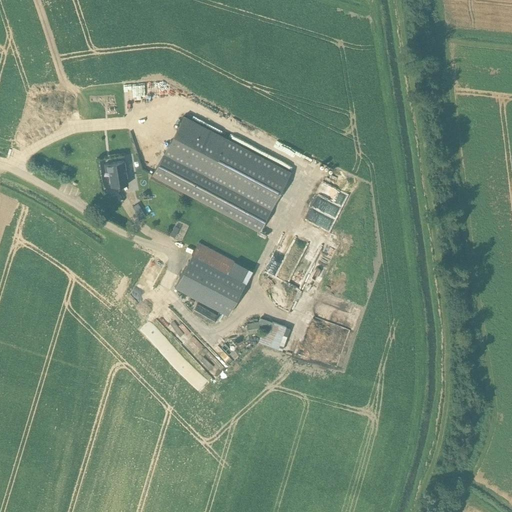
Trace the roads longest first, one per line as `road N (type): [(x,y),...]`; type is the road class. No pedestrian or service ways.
road 1 (track): [(391,0),(439,367),(412,511)]
road 2 (unclassified): [(158,252),(0,167)]
